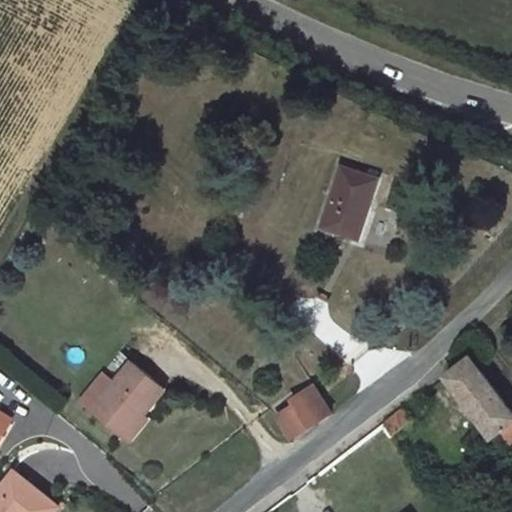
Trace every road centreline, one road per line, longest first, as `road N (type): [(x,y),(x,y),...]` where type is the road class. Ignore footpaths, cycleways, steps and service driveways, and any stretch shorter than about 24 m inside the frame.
road 1 (unclassified): [(511,273),(450,337),(232,511)]
road 2 (unclassified): [(241,0),(511,108)]
